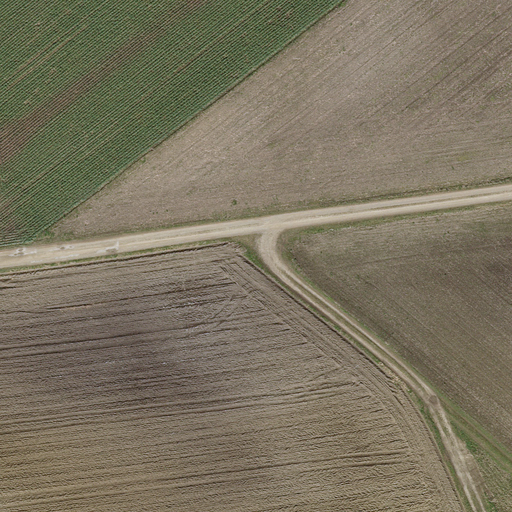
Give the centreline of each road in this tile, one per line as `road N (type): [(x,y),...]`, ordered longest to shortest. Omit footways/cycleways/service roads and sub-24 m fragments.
road 1 (track): [(0,258),(511,197)]
road 2 (track): [(263,225),(278,266),(511,461)]
road 3 (track): [(409,371),(456,444),(484,511)]
